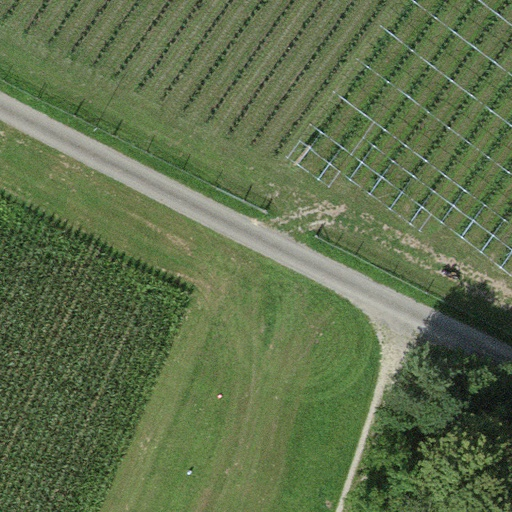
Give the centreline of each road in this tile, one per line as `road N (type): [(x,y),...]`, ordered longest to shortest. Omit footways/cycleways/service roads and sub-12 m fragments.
road 1 (track): [(0,105),(511,370)]
road 2 (track): [(408,317),(340,511)]
